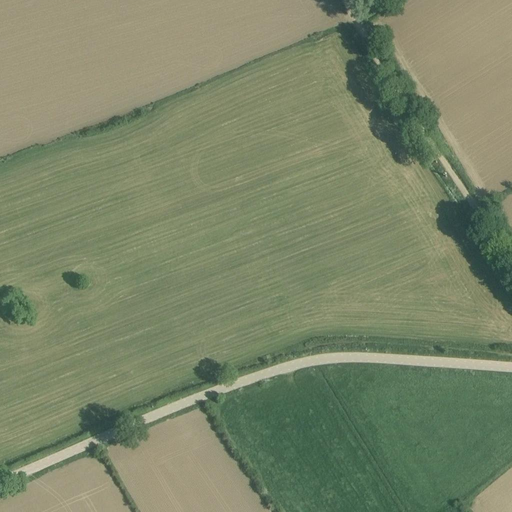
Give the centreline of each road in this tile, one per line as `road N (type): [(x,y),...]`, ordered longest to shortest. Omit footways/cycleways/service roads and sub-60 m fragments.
road 1 (tertiary): [(511,367),(349,357),(274,370),(0,482)]
road 2 (track): [(511,261),(339,0)]
